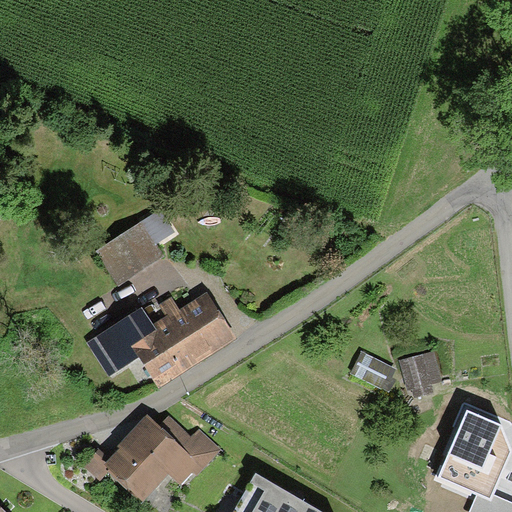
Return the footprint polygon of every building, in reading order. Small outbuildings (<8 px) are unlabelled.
[(97,255),(119,288),(160,261),(153,249),(176,234),(161,212),(97,255)] [(136,360),(158,394),(238,342),(206,294),(180,312),(172,300),(157,310),(164,320),(154,326),(143,309),(89,344),(110,377),(136,360)] [(361,352),(349,375),(390,394),(401,371),(361,352)] [(433,354),(400,365),(409,394),(414,392),(416,399),(433,394),(431,387),(442,383),(433,354)] [(96,457),(83,471),(98,484),(106,476),(138,506),(163,480),(177,493),(214,453),(195,436),(188,444),(164,422),(152,435),(143,426),(106,466),(96,457)] [(495,511),(511,463),(511,454),(479,443),(457,509),(466,511),(495,511)] [(303,511),(256,485),(240,511),(303,511)]
